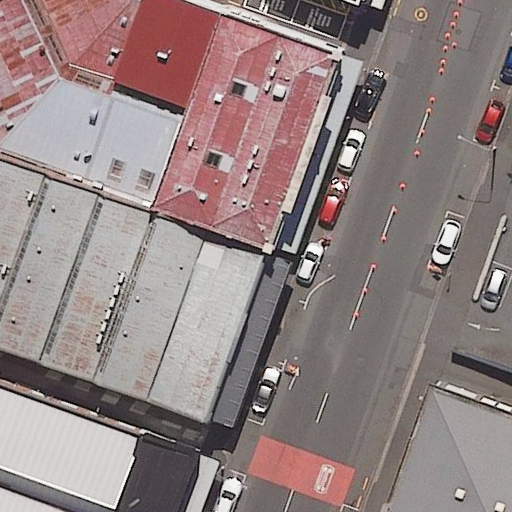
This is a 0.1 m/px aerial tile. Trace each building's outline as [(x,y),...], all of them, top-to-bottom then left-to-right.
[(0,0),(0,89),(17,125),(68,57),(204,105),(241,0),(0,0)] [(173,193),(287,234),(357,38),(246,0),(241,0),(204,105),(173,193)] [(37,145),(173,193),(204,105),(68,57),(37,145)] [(0,319),(225,407),(287,234),(173,193),(37,145),(20,139),(0,194),(0,319)] [(0,511),(182,511),(211,434),(0,358),(0,511)] [(511,511),(511,396),(455,376),(406,511),(511,511)]
